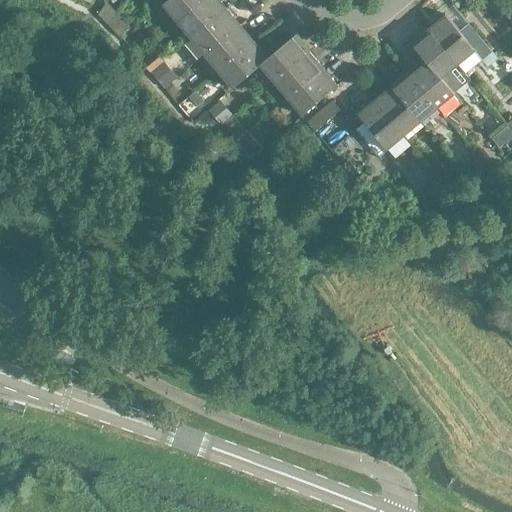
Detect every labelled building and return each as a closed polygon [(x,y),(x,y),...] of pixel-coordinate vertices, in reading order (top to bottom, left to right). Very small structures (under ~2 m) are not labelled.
[(167,0),(163,4),(177,21),(202,0),(167,0)] [(228,8),(221,0),(202,0),(177,21),(191,38),(228,8)] [(102,17),(108,24),(117,12),(110,3),(102,17)] [(191,38),(205,54),(241,24),(228,8),(191,38)] [(108,24),(120,37),(130,28),(117,12),(108,24)] [(429,28),(458,64),(475,49),(483,59),(493,51),(469,23),(460,31),(446,14),(429,28)] [(205,54),(219,71),(226,65),(255,41),(241,24),(205,54)] [(458,64),(429,28),(412,42),(425,58),(431,65),(443,77),(458,64)] [(273,82),(310,52),(296,34),(268,57),(269,58),(259,66),(260,66),(273,82)] [(140,38),(130,46),(137,54),(146,46),(140,38)] [(255,41),(226,65),(219,71),(232,88),(260,66),(259,66),(269,58),(268,57),(255,41)] [(273,82),(287,99),(324,68),(321,65),(310,52),(273,82)] [(143,66),(148,72),(161,62),(156,56),(143,66)] [(425,58),(416,65),(409,71),(438,106),(447,117),(464,102),(443,77),(431,65),(425,58)] [(302,116),(323,99),(339,86),(324,68),(287,99),(302,116)] [(438,106),(409,71),(392,85),(422,120),(438,106)] [(376,99),(405,134),(422,120),(392,85),(376,99)] [(405,134),(376,99),(359,113),(388,149),(405,134)]
